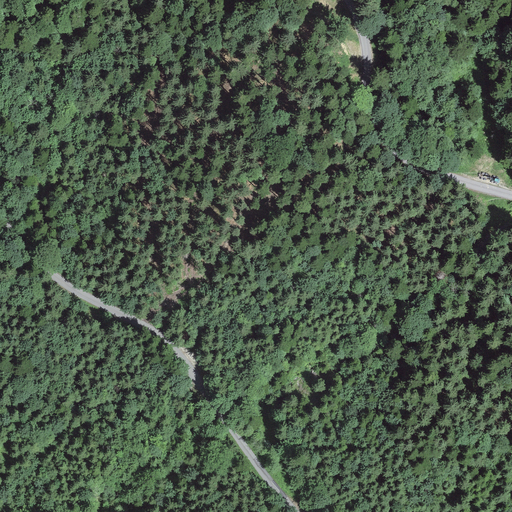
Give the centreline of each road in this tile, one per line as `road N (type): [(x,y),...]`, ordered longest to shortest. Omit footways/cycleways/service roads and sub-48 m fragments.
road 1 (unclassified): [(0,207),(18,239),(72,290),(148,326),(179,354),(293,511)]
road 2 (unclassified): [(511,195),(405,159),(381,136),(367,104),(366,47),(351,0)]
